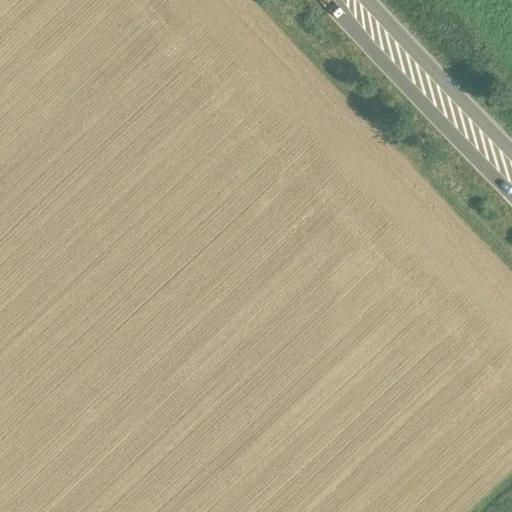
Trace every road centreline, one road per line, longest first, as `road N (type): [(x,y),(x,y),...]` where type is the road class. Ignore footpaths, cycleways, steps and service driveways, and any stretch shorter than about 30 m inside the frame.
road 1 (track): [(511,259),(265,0)]
road 2 (trunk): [(345,0),(511,171)]
